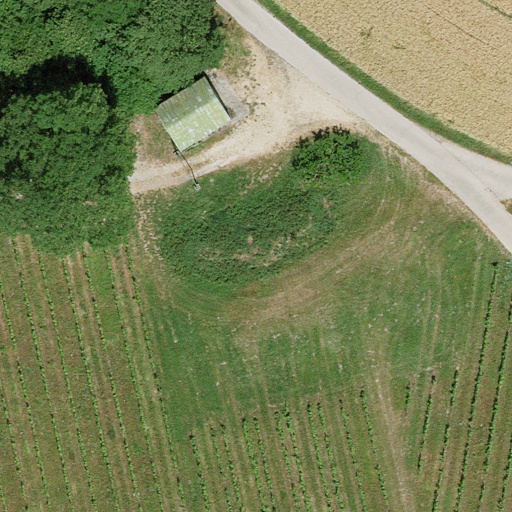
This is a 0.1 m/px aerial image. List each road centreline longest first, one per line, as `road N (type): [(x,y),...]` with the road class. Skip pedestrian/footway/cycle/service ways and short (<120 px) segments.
road 1 (track): [(511,225),(476,182),(300,60),(234,0)]
road 2 (track): [(326,78),(234,139),(132,188),(0,182)]
